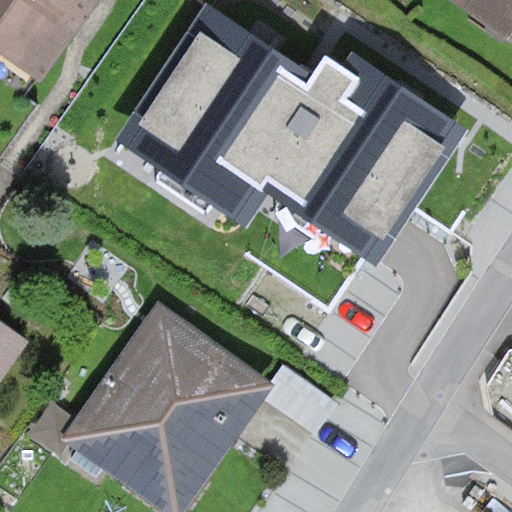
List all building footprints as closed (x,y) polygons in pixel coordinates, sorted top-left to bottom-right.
[(101,0),(0,0),(0,63),(37,90),(101,0)] [(511,49),(511,0),(451,0),(449,4),(511,49)] [(324,44),(304,24),(206,123),(306,230),(407,127),(387,107),(408,88),(341,26),(324,44)] [(189,511),(276,392),(158,307),(66,446),(158,511),(189,511)] [(0,389),(30,344),(0,324),(0,389)]
